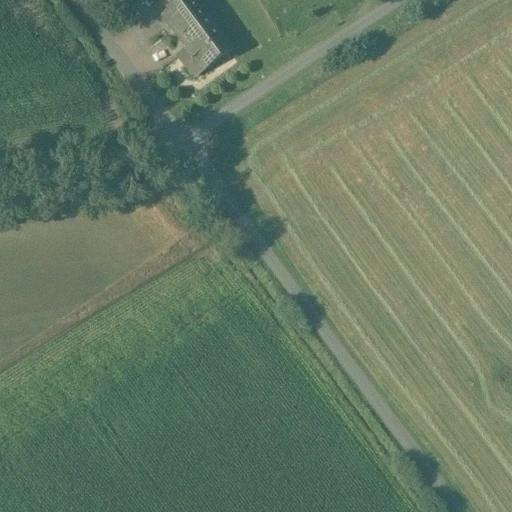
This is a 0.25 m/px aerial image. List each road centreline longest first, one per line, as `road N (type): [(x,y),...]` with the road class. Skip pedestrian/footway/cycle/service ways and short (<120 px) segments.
road 1 (residential): [(177,143),(455,511)]
road 2 (unclassified): [(177,143),(397,0)]
road 3 (unclassified): [(0,182),(177,143)]
road 4 (residential): [(71,0),(177,143)]
